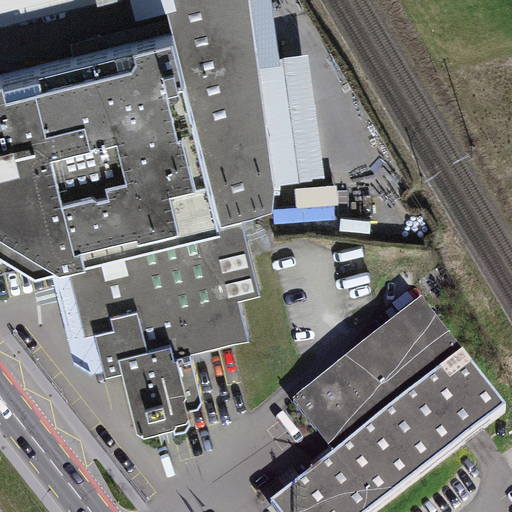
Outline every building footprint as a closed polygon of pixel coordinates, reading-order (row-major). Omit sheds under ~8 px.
[(0,0),(0,27),(114,0),(0,0)] [(172,0),(180,31),(226,225),(247,220),(284,211),(258,0),(172,0)] [(226,225),(180,31),(0,74),(0,249),(36,270),(54,266),(226,225)] [(226,225),(54,266),(81,382),(125,372),(140,437),(213,420),(197,355),(257,341),(247,296),(264,292),(247,220),(226,225)] [(272,501),(279,511),(373,511),(475,435),(506,410),(422,301),(295,399),(336,452),(272,501)]
